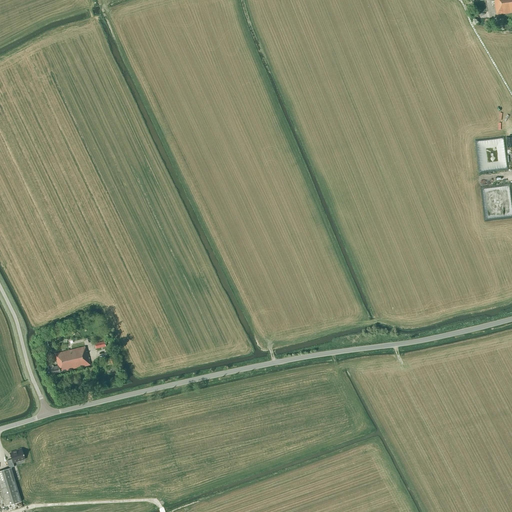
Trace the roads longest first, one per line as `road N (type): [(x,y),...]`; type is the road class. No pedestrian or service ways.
road 1 (tertiary): [(47,415),(511,319)]
road 2 (unclassified): [(47,415),(0,287)]
